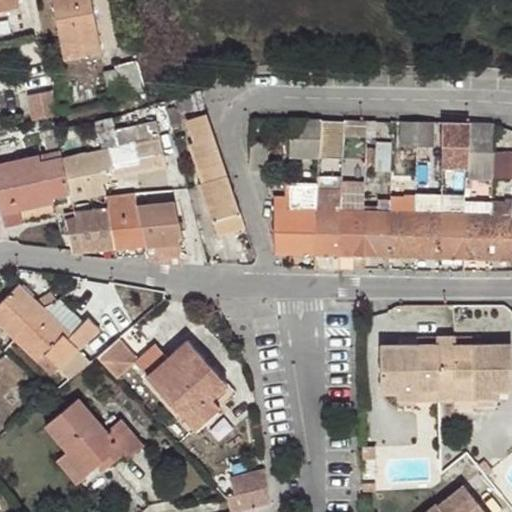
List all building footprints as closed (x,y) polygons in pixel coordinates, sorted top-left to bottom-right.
[(0,0),(0,10),(18,7),(16,0),(0,0)] [(50,0),(59,45),(80,41),(82,54),(100,50),(89,0),(50,0)] [(80,41),(59,45),(61,57),(82,54),(80,41)] [(30,54),(28,43),(18,46),(19,56),(30,54)] [(145,89),(136,59),(114,65),(115,69),(104,71),(108,91),(110,99),(145,89)] [(59,114),(110,99),(108,91),(58,106),(59,114)] [(204,107),(199,94),(176,99),(180,114),(204,107)] [(21,125),(59,114),(58,106),(18,115),(21,125)] [(239,211),(205,113),(185,120),(193,142),(188,144),(202,184),(199,185),(211,221),(239,211)] [(319,120),(288,119),(288,157),(317,157),(317,156),(319,120)] [(341,121),(319,120),(317,156),(341,157),(343,121),(341,121)] [(365,122),(349,121),(349,137),(365,135),(365,122)] [(156,122),(119,130),(123,146),(102,150),(62,160),(70,193),(70,197),(103,189),(101,179),(166,167),(156,122)] [(417,123),(400,123),(401,144),(417,145),(417,123)] [(432,145),(432,124),(417,123),(417,145),(432,145)] [(469,124),(442,124),(441,168),(468,168),(469,124)] [(493,125),(469,124),(468,168),(467,179),(471,179),(491,180),(491,179),(492,152),(493,125)] [(123,146),(119,130),(100,134),(102,150),(123,146)] [(70,193),(62,160),(56,134),(42,138),(45,153),(0,162),(0,213),(19,209),(52,201),(52,197),(70,193)] [(268,143),(248,142),(249,168),(263,169),(268,169),(268,143)] [(511,152),(492,152),(491,179),(511,178),(511,152)] [(316,185),(316,188),(341,189),(341,179),(316,179),(316,185)] [(288,184),(289,197),(289,253),(314,254),(316,188),(316,185),(288,184)] [(314,254),(314,267),(338,268),(340,197),(341,189),(316,188),(314,254)] [(136,204),(134,193),(115,195),(116,207),(106,207),(115,249),(145,246),(136,204)] [(415,200),(413,258),(439,258),(440,194),(415,194),(415,200)] [(440,194),(439,258),(463,259),(464,200),(464,195),(440,194)] [(273,208),(273,253),(289,253),(289,197),(274,196),(273,208)] [(340,197),(338,268),(364,269),(364,256),(364,211),(364,197),(340,197)] [(174,200),(136,204),(145,246),(147,254),(164,253),(165,257),(182,255),(180,243),(183,242),(181,231),(185,230),(182,213),(177,214),(174,200)] [(415,200),(390,200),(389,212),(388,257),(413,258),(415,200)] [(464,200),(463,259),(488,259),(490,203),(491,201),(464,200)] [(511,202),(490,203),(488,259),(511,260),(511,202)] [(106,207),(72,210),(63,213),(72,251),(71,253),(115,249),(106,207)] [(19,209),(0,213),(2,228),(22,223),(19,209)] [(216,235),(244,226),(239,211),(211,221),(216,235)] [(364,211),(364,256),(388,257),(389,212),(364,211)] [(0,301),(0,326),(36,363),(44,355),(58,368),(78,348),(91,361),(95,357),(113,343),(86,318),(72,333),(19,283),(0,301)] [(134,326),(150,312),(142,303),(126,316),(134,326)] [(225,385),(187,342),(165,360),(135,325),(134,326),(113,343),(95,357),(115,379),(134,362),(187,420),(212,397),(225,385)] [(454,344),(454,337),(435,337),(436,346),(410,346),(381,345),(381,392),(396,393),(397,399),(417,399),(417,379),(437,378),(437,370),(454,370),(454,344)] [(436,346),(435,337),(411,337),(410,346),(436,346)] [(437,398),(437,399),(455,398),(455,378),(473,377),(474,398),(495,398),(495,391),(510,390),(510,344),(480,344),(454,344),(454,370),(437,370),(437,378),(437,398)] [(455,398),(474,398),(473,377),(455,378),(455,398)] [(417,399),(437,399),(437,398),(437,378),(417,379),(417,399)] [(196,430),(221,407),(212,397),(187,420),(196,430)] [(105,459),(110,464),(124,453),(127,457),(142,444),(119,419),(105,431),(79,399),(45,426),(65,453),(57,460),(76,483),(97,466),(105,459)] [(374,447),(361,446),(361,458),(373,458),(374,447)] [(101,471),(110,464),(105,459),(97,466),(101,471)] [(268,504),(264,470),(229,474),(231,491),(226,491),(228,511),(230,511),(234,511),(243,509),(268,504)] [(484,511),(463,485),(437,506),(436,504),(426,511),(484,511)]
